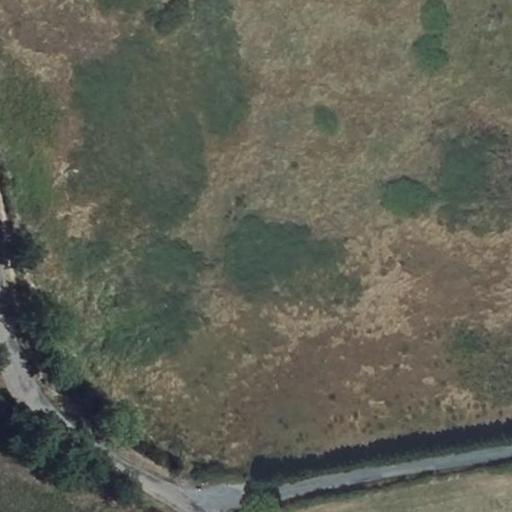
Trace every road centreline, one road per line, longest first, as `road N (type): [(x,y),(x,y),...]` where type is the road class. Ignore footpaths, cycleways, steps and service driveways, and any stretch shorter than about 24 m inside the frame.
road 1 (unclassified): [(199,511),(81,448),(38,404),(14,369),(0,287)]
road 2 (residential): [(202,511),(246,495),(511,450)]
